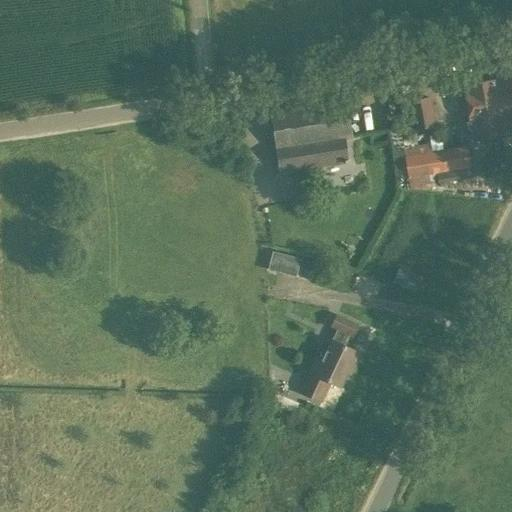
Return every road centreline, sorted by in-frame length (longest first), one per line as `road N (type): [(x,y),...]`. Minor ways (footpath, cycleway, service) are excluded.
road 1 (unclassified): [(0,131),(511,47)]
road 2 (unclassified): [(383,511),(511,251)]
